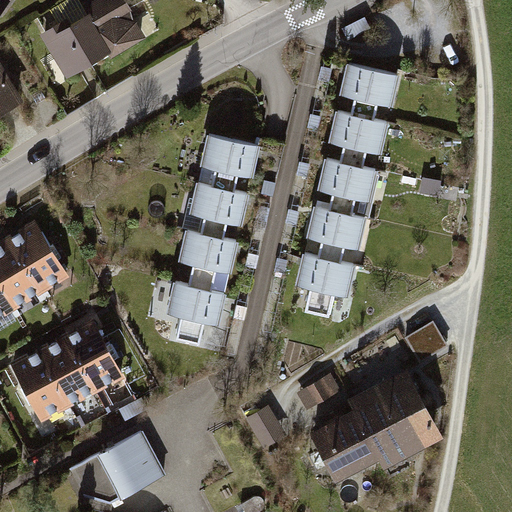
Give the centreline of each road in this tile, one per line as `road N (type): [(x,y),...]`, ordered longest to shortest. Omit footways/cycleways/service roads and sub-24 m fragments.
road 1 (track): [(437,511),(480,210),(474,0)]
road 2 (tertiary): [(323,0),(0,185)]
